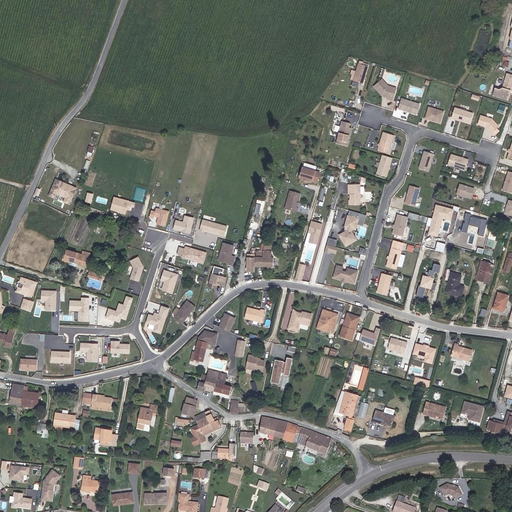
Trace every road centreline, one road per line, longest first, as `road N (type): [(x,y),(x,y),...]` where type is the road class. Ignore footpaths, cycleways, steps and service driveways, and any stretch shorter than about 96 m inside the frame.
road 1 (unclassified): [(0,260),(59,127),(86,98),(124,0)]
road 2 (residential): [(371,474),(356,446),(335,430),(272,411),(235,419),(154,363)]
road 3 (unclassified): [(154,363),(247,286),(281,283),(360,301)]
road 4 (residential): [(360,301),(387,192),(402,173),(414,131)]
road 5 (unclassified): [(0,374),(58,384),(154,363)]
road 6 (unclassified): [(360,301),(511,335)]
road 7 (tertiary): [(371,474),(430,457),(511,461)]
